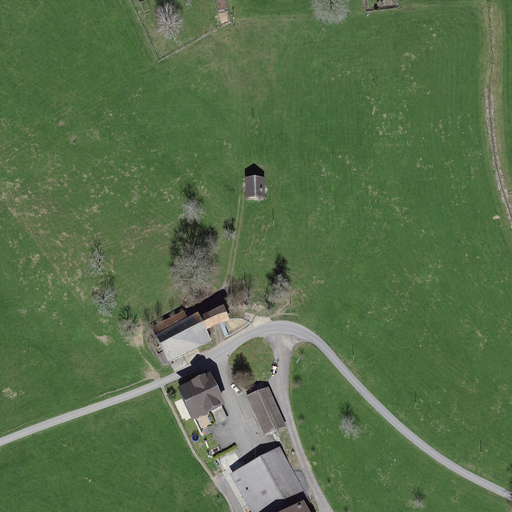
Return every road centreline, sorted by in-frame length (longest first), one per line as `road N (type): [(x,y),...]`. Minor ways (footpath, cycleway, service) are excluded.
road 1 (residential): [(0,443),(203,365),(253,334),(295,329),(408,434),(511,496)]
road 2 (unknown): [(295,329),(283,374),(288,406),(327,511)]
